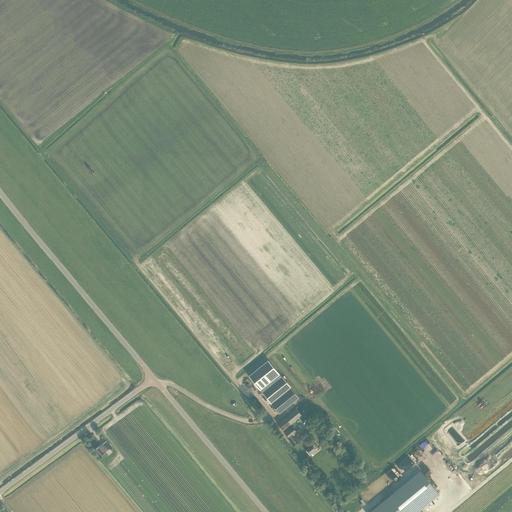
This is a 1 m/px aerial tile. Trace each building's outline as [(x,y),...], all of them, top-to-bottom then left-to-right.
[(269,360),(249,376),(263,393),(270,387),(282,377),(269,360)] [(299,398),(292,388),(291,387),(283,376),(282,377),(270,387),(263,393),(272,404),(280,414),(299,398)] [(303,416),(296,408),(277,423),(290,438),(297,432),(292,425),(303,416)] [(103,444),(100,446),(100,445),(95,449),(100,456),(107,450),(108,450),(111,447),(106,441),(102,444),(103,444)] [(353,497),(365,511),(370,511),(420,471),(419,469),(434,457),(420,441),(353,497)] [(313,444),(313,443),(306,449),(306,450),(306,451),(308,453),(310,455),(314,452),(315,453),(318,450),(320,449),(315,442),(313,444)] [(420,471),(370,511),(417,511),(440,494),(420,471)]
